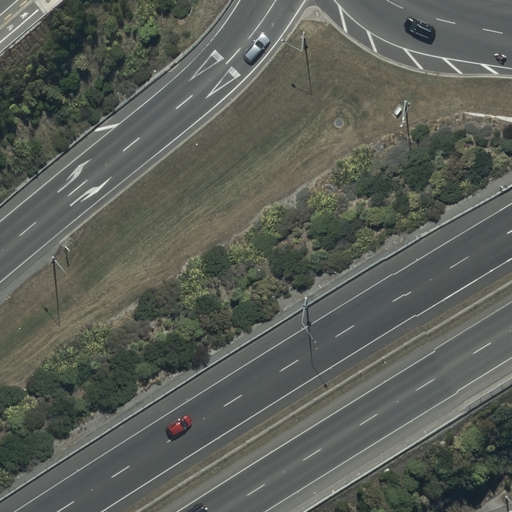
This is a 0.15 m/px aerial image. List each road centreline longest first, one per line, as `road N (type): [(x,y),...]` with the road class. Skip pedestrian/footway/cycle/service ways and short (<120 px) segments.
road 1 (motorway): [(58,511),(511,231)]
road 2 (motorway): [(0,253),(193,95),(277,0)]
road 3 (motorway): [(511,334),(222,511)]
